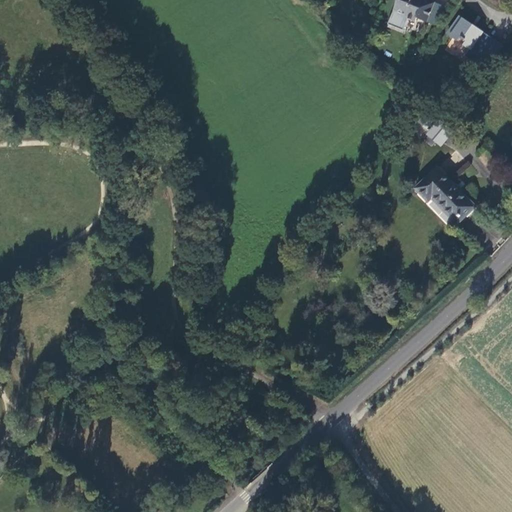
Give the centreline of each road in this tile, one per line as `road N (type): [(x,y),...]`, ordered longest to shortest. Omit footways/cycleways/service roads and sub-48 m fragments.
road 1 (tertiary): [(413,347),(231,511)]
road 2 (tertiary): [(413,347),(511,254)]
